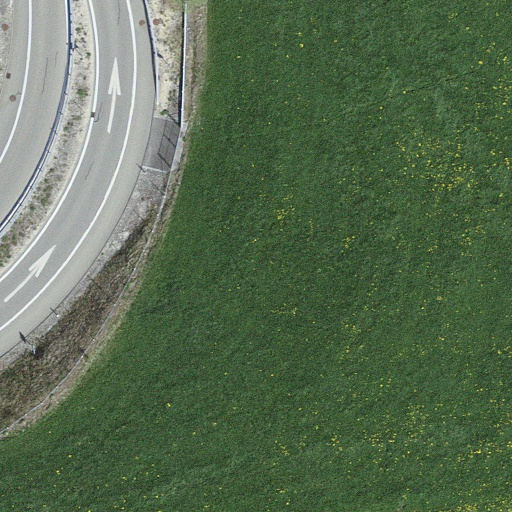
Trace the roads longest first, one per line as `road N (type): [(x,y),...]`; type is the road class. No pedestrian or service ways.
road 1 (trunk): [(0,309),(71,229),(106,153),(119,72),(110,0)]
road 2 (trunk): [(45,0),(38,100),(0,191)]
